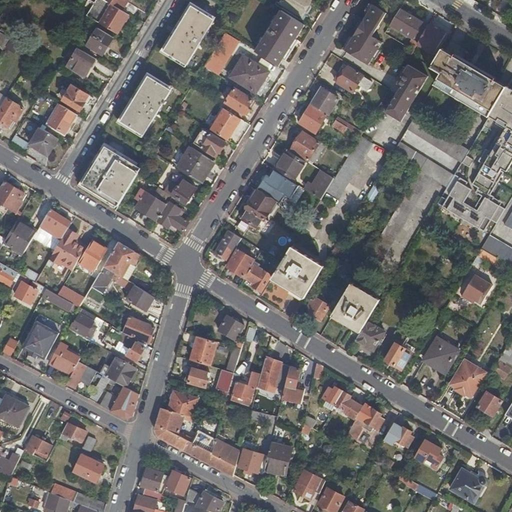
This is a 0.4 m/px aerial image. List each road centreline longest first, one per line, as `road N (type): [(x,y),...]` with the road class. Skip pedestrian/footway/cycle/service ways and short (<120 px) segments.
road 1 (unclassified): [(187,266),(511,461)]
road 2 (residential): [(187,266),(346,0)]
road 3 (residential): [(56,188),(171,0)]
road 4 (residential): [(140,437),(187,266)]
road 5 (residential): [(0,363),(140,437)]
road 6 (unclassified): [(56,188),(187,266)]
